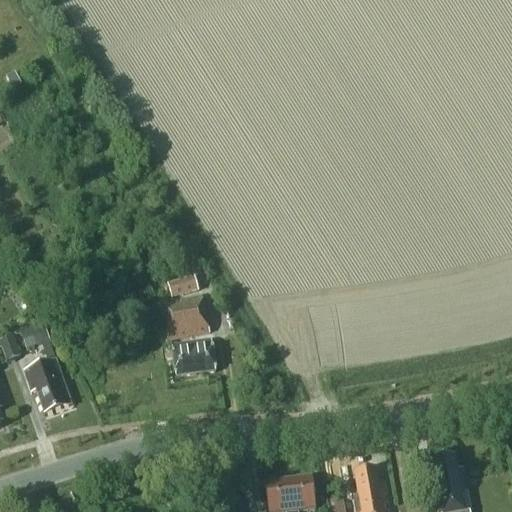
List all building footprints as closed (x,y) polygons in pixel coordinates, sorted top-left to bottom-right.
[(23,87),(15,75),(7,81),(14,92),(23,87)] [(172,301),(199,294),(195,280),(168,287),(172,301)] [(210,335),(202,299),(160,306),(167,344),(210,335)] [(50,343),(44,327),(21,336),(27,352),(50,343)] [(21,359),(13,338),(0,343),(0,348),(6,364),(21,359)] [(172,348),(176,380),(216,374),(212,343),(172,348)] [(37,394),(45,417),(72,408),(56,362),(24,373),(32,396),(37,394)] [(458,473),(455,459),(432,463),(437,487),(433,488),(438,511),(470,511),(463,472),(458,473)] [(389,511),(385,485),(380,486),(378,472),(355,476),(359,499),(354,500),(355,511),(389,511)] [(316,511),(312,481),(266,486),(268,511),(316,511)]
